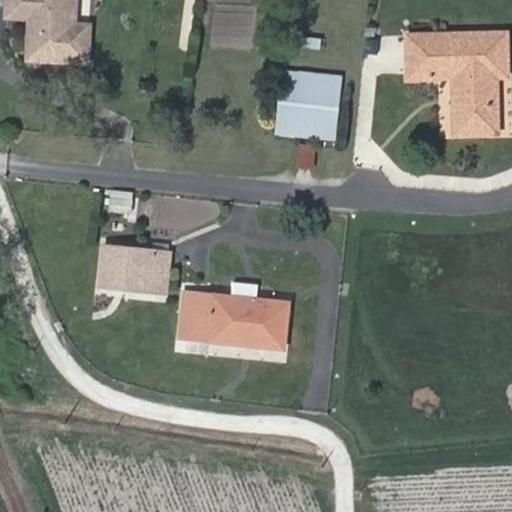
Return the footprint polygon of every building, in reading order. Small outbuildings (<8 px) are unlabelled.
[(4,0),(3,20),(26,21),(24,62),(90,65),(93,21),(77,20),(77,0),(4,0)] [(508,34),(408,35),(408,78),(454,78),(455,134),(465,134),(499,133),(497,77),(509,77),(508,34)] [(337,140),(342,73),(279,68),(274,135),(337,140)] [(298,142),(295,166),(313,168),(315,144),(298,142)] [(132,193),(111,190),(109,210),(130,212),(132,193)] [(102,286),(165,292),(169,254),(106,247),(102,286)] [(257,287),(232,284),(231,298),(243,299),(256,301),(257,287)] [(231,298),(198,295),(194,339),(284,348),(288,304),(256,301),(243,299),(231,298)]
